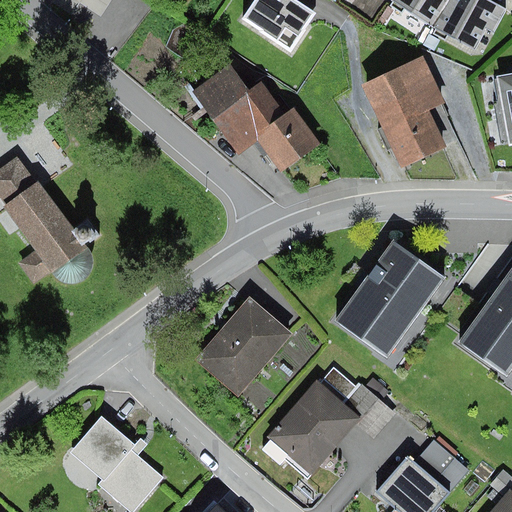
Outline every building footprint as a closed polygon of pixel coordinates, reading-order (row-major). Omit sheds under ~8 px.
[(281,0),(261,0),(248,21),(294,51),(318,15),(294,0),(283,0),(282,1),(281,0)] [(400,0),(399,2),(439,27),(455,0),(400,0)] [(455,0),(439,27),(476,49),(488,29),(494,32),(506,11),(488,0),(455,0)] [(426,60),(370,87),(408,165),(447,146),(429,110),(447,101),(426,60)] [(236,74),(200,98),(238,153),(263,136),(287,173),(321,150),(306,128),(298,117),(289,123),(269,93),(255,102),(236,74)] [(503,81),(492,82),(501,140),(511,138),(511,74),(502,76),(503,81)] [(20,157),(0,171),(0,200),(37,252),(21,264),(35,283),(52,271),(58,279),(71,285),(86,281),(93,269),(91,256),(85,246),(100,235),(87,217),(72,228),(20,157)] [(444,277),(394,241),(337,321),(388,357),(444,277)] [(511,372),(511,266),(460,341),(510,375),(511,372)] [(253,308),(205,364),(243,397),(292,340),(253,308)] [(290,455),(313,475),(358,425),(376,439),(398,414),(389,406),(397,397),(371,378),(364,386),(359,383),(356,387),(334,368),(321,382),(319,379),(270,437),(272,439),(262,449),(281,466),(290,455)] [(111,486),(99,500),(113,511),(137,511),(160,485),(132,461),(138,453),(106,426),(78,459),(111,486)] [(394,511),(433,511),(469,470),(434,440),(416,462),(410,456),(377,493),(397,510),(394,511)] [(511,511),(511,492),(511,491),(492,511),(511,511)]
